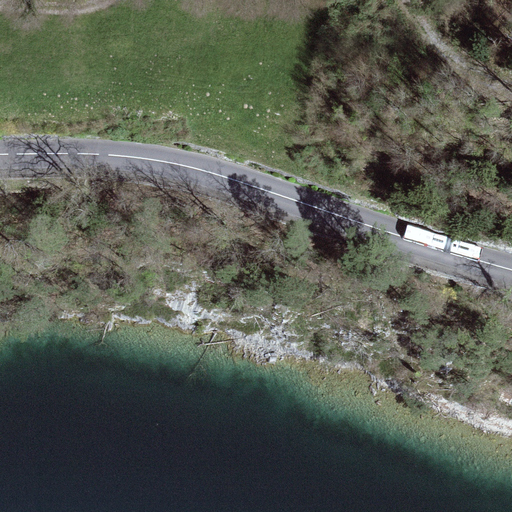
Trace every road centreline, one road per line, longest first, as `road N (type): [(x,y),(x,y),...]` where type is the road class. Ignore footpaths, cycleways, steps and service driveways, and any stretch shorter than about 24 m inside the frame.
road 1 (primary): [(511,266),(154,156),(0,154)]
road 2 (track): [(400,0),(447,55),(481,77),(511,83)]
